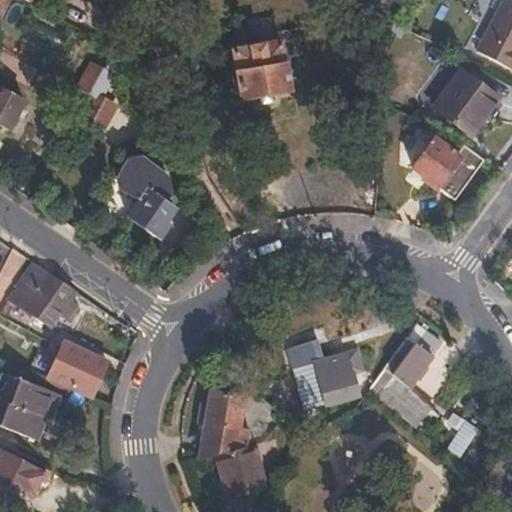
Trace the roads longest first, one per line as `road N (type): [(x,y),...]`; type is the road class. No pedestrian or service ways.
road 1 (residential): [(443,290),(390,265),(332,257),(274,267),(222,295),(181,337)]
road 2 (residential): [(0,209),(181,337)]
road 3 (residential): [(181,337),(151,411),(148,451),(161,511)]
